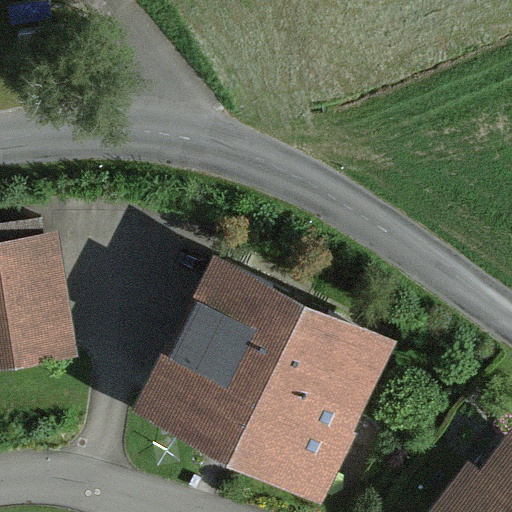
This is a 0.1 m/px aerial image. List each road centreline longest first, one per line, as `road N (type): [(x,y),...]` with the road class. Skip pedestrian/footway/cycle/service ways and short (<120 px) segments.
road 1 (unclassified): [(511,321),(295,176),(174,144),(58,139),(0,148)]
road 2 (residential): [(0,485),(86,486),(176,511)]
